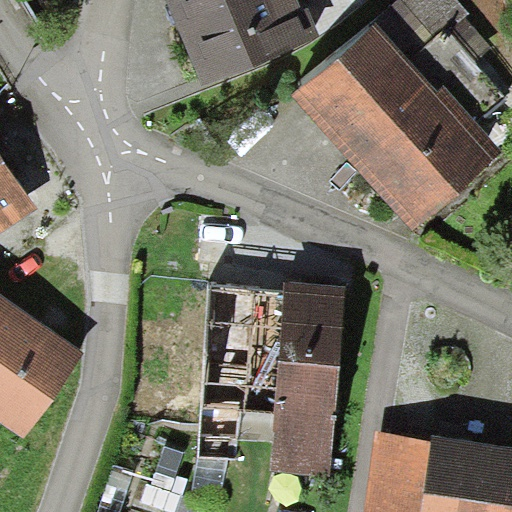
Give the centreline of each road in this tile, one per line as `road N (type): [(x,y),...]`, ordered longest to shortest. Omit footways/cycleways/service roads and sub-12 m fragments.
road 1 (unclassified): [(102,141),(511,314)]
road 2 (residential): [(102,141),(90,388),(48,511)]
road 3 (unknown): [(393,264),(363,511)]
road 4 (residential): [(110,0),(95,73),(102,141)]
